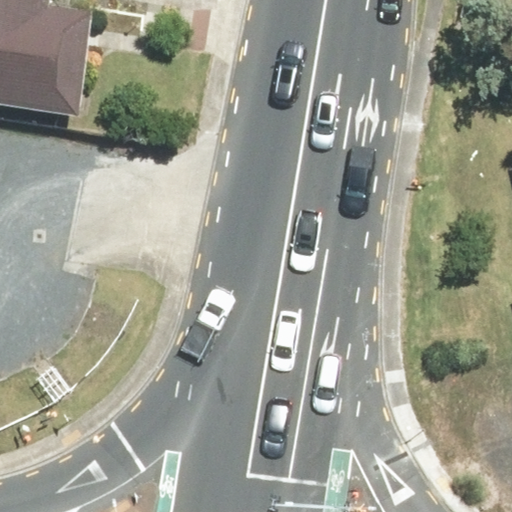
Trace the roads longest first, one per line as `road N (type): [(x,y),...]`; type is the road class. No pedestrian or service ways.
road 1 (primary): [(0,511),(128,449),(293,255)]
road 2 (primary): [(293,255),(344,411),(403,511)]
road 3 (secondary): [(258,511),(293,255)]
road 4 (secondary): [(293,255),(325,0)]
